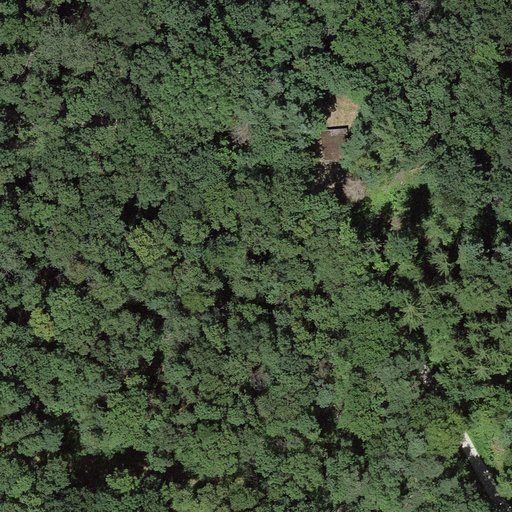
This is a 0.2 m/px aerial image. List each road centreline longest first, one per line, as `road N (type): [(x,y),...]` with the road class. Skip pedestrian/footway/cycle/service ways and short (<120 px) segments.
road 1 (track): [(185,126),(245,149),(288,177),(388,289),(504,511)]
road 2 (track): [(284,511),(169,475),(0,458)]
road 3 (track): [(185,126),(0,113)]
